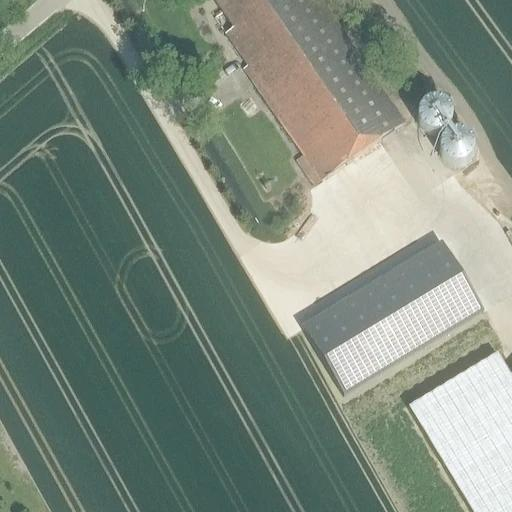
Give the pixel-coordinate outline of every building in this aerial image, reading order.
[(212,0),(211,1),(220,14),(221,15),(232,31),(225,36),(235,50),(247,69),(244,71),(304,157),(321,182),(405,124),(319,0),(212,0)] [(418,113),(417,120),(418,127),(422,133),(428,136),(435,137),(441,135),(447,130),(450,124),(450,117),(447,111),(442,106),(436,104),(429,105),(423,108),(418,113)] [(440,145),(439,152),(440,159),(444,164),(450,168),(457,169),(464,167),(469,162),(472,156),(472,149),(469,143),(464,138),(458,136),(451,136),(445,140),(440,145)] [(443,243),(302,329),(344,397),(485,312),(443,243)] [(498,355),(409,408),(472,511),(511,511),(511,375),(511,376),(498,355)]
